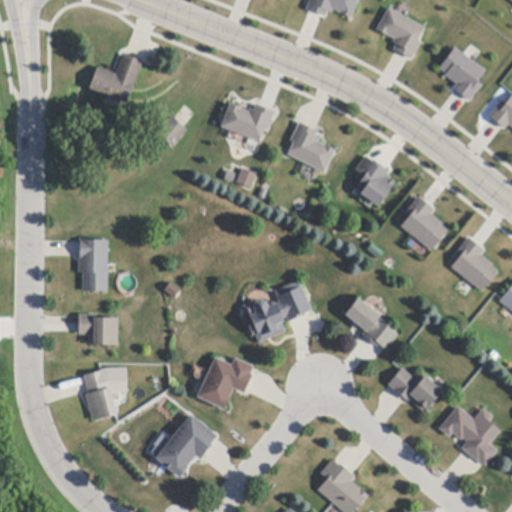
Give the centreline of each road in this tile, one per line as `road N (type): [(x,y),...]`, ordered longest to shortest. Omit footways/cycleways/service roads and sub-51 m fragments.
road 1 (residential): [(143,4),(361,92),(511,207)]
road 2 (residential): [(90,502),(39,425),(29,387),(32,114)]
road 3 (residential): [(217,511),(317,388),(465,511)]
